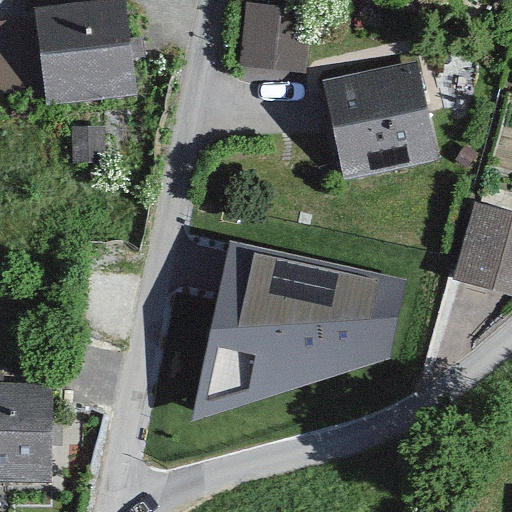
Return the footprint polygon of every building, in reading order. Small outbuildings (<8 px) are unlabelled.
[(246,2),(244,66),(310,68),(312,4),(246,2)] [(44,111),(132,104),(124,4),(35,12),(44,111)] [(0,17),(0,91),(37,90),(34,16),(0,17)] [(430,167),(405,64),(314,86),(338,189),(430,167)] [(508,298),(511,294),(511,218),(470,209),(452,285),(508,298)] [(395,288),(237,253),(203,406),(383,352),(395,288)] [(0,485),(48,485),(47,385),(0,385),(0,485)]
